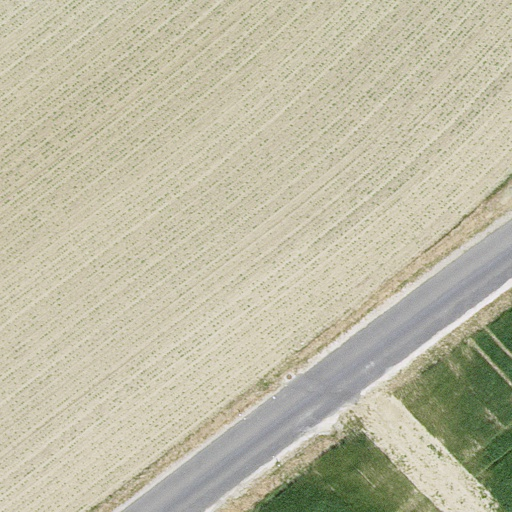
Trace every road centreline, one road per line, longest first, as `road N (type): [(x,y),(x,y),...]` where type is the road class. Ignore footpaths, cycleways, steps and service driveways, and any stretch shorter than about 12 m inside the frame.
road 1 (tertiary): [(511,248),(166,511)]
road 2 (track): [(351,371),(488,511)]
